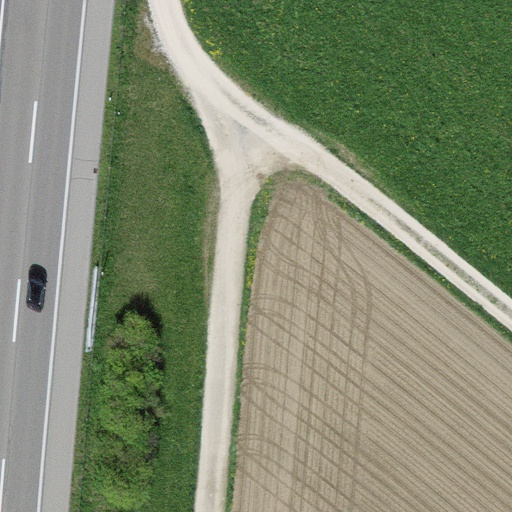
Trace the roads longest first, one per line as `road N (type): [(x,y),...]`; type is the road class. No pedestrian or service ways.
road 1 (track): [(208,511),(248,112),(194,63),(165,0)]
road 2 (motorway): [(0,507),(45,0)]
road 3 (track): [(248,112),(511,313)]
